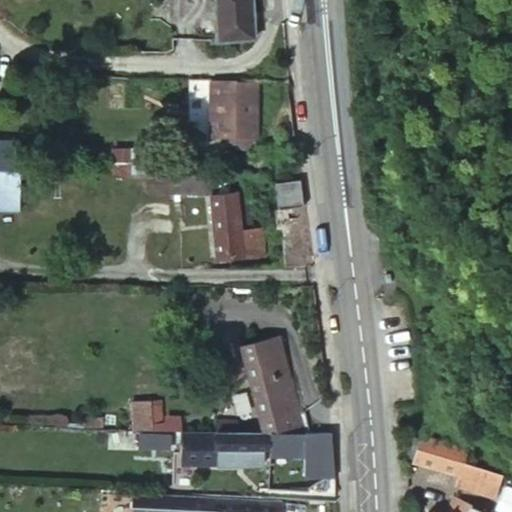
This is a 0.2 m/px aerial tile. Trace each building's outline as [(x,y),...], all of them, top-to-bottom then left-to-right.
[(266,56),(261,0),(229,0),(233,58),(266,56)] [(242,97),(221,98),(221,140),(242,139),(242,97)] [(221,140),(221,98),(195,98),(197,139),(209,139),(214,154),(242,155),(242,139),(221,140)] [(109,175),(131,176),(132,150),(110,149),(109,175)] [(233,190),(234,180),(178,181),(178,189),(179,203),(199,203),(201,192),(233,190)] [(299,203),(298,187),(281,188),(280,204),(299,203)] [(153,204),(179,203),(178,189),(154,190),(153,204)] [(235,211),(233,198),(214,200),(219,267),(262,265),(260,230),(245,231),(244,212),(235,211)] [(277,388),(289,386),(281,342),(267,344),(277,388)] [(240,350),(256,428),(269,429),(286,427),(285,412),(293,409),(289,386),(277,388),(267,344),(240,350)] [(151,424),(150,405),(151,401),(133,401),(133,430),(151,430),(151,424)] [(164,423),(164,405),(150,405),(151,424),(164,423)] [(286,427),(298,428),(293,409),(285,412),(286,427)] [(300,455),(298,428),(286,427),(269,429),(270,447),(270,453),(270,456),(300,455)] [(256,428),(179,432),(180,451),(264,448),(270,447),(269,429),(256,428)] [(138,452),(174,451),(173,433),(138,434),(138,452)] [(456,478),(461,463),(465,451),(429,442),(421,466),(456,478)] [(264,448),(180,451),(181,465),(265,462),(264,453),(270,453),(270,447),(264,448)] [(508,477),(461,463),(456,478),(452,486),(501,500),(508,477)] [(202,503),(138,504),(138,510),(138,511),(285,511),(285,505),(202,503)]
